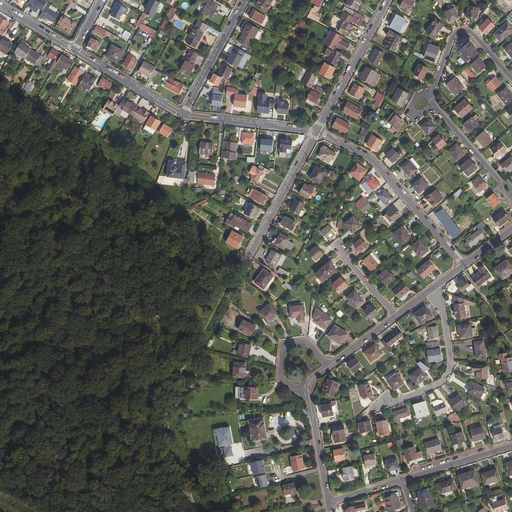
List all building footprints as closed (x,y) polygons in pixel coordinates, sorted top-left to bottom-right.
[(34,11),(39,0),(30,0),(29,3),(33,5),(30,9),(34,11)] [(39,9),(43,11),(46,5),(47,3),(48,1),(45,0),(39,0),(34,11),(33,11),(37,13),(39,9)] [(160,3),(154,0),(150,0),(146,10),(145,14),(147,15),(152,18),(160,3)] [(202,14),(211,19),(216,10),(219,12),(221,7),(207,0),(202,0),(202,2),(206,5),(202,14)] [(259,0),(257,4),(268,10),(273,0),(259,0)] [(347,0),(345,4),(356,10),(361,1),(359,0),(347,0)] [(404,9),(409,11),(414,2),(410,0),(403,0),(400,7),(404,9)] [(73,2),(72,1),(66,10),(68,11),(71,7),(75,10),(78,5),(73,2)] [(113,12),(111,15),(119,20),(123,12),(126,14),(128,10),(116,3),(113,9),(114,10),(113,12)] [(257,4),(256,7),(266,12),(268,10),(257,4)] [(43,11),(40,16),(43,18),(45,16),(54,22),(58,15),(49,9),(50,7),(46,5),(43,11)] [(312,8),(307,17),(312,20),(314,17),(319,20),(321,15),(316,13),(319,8),(315,5),(313,9),(312,8)] [(465,15),(475,17),(478,8),(468,5),(465,15)] [(170,19),(173,14),(175,15),(178,9),(171,7),(166,18),(170,19)] [(344,12),(363,22),(365,18),(344,7),(342,11),(344,12)] [(445,12),(449,22),(459,18),(454,8),(445,12)] [(266,17),(254,10),(249,17),(262,24),(266,17)] [(344,12),(341,19),(349,23),(351,21),(360,26),(363,22),(344,12)] [(145,14),(143,13),(137,25),(140,27),(142,23),(147,15),(145,14)] [(389,27),(399,32),(405,20),(399,17),(396,15),(389,27)] [(63,16),(57,25),(70,33),(75,25),(67,20),(68,19),(63,16)] [(0,17),(0,33),(4,36),(7,31),(4,29),(8,22),(0,17)] [(478,26),(485,33),(494,25),(487,18),(478,26)] [(352,29),(353,26),(349,23),(341,19),(336,30),(349,37),(351,32),(350,31),(352,29)] [(426,31),(434,38),(443,25),(435,19),(426,31)] [(195,28),(203,33),(207,25),(199,21),(195,28)] [(259,29),(245,22),(241,29),(244,30),(242,33),(243,34),(239,41),(248,47),(253,39),(259,29)] [(496,32),(502,40),(511,32),(510,30),(511,28),(507,22),(496,32)] [(149,35),(153,37),(156,31),(142,23),(140,27),(151,33),(149,35)] [(108,32),(97,26),(95,29),(94,28),(92,30),(94,31),(93,32),(105,38),(108,32)] [(213,29),(213,28),(209,26),(206,31),(217,37),(219,33),(213,29)] [(195,28),(186,44),(195,48),(203,33),(195,28)] [(122,35),(128,39),(131,34),(125,30),(122,35)] [(391,38),(385,47),(393,52),(399,41),(400,41),(402,37),(389,30),(386,35),(389,37),(391,38)] [(294,31),(288,41),(293,44),(298,33),(294,31)] [(341,40),(342,37),(331,31),(324,44),(329,47),(335,50),(337,47),(341,40)] [(3,38),(0,42),(0,50),(7,54),(12,44),(3,38)] [(92,48),(95,50),(100,43),(93,39),(87,48),(91,51),(92,48)] [(15,52),(25,59),(31,50),(32,47),(22,41),(15,52)] [(350,45),(344,41),(340,49),(346,52),(350,45)] [(457,52),(465,61),(476,51),(469,43),(461,49),(461,48),(457,52)] [(424,57),(434,61),(439,48),(429,44),(424,57)] [(111,58),(120,63),(126,53),(112,46),(106,57),(110,59),(111,58)] [(245,52),(234,46),(232,51),(233,52),(227,62),(236,68),(245,52)] [(335,50),(329,47),(326,52),(331,54),(328,61),(336,65),(342,54),(335,50)] [(46,71),(51,74),(58,64),(58,63),(62,55),(53,49),(51,52),(50,51),(48,54),(49,55),(48,57),(53,60),(46,71)] [(189,56),(186,62),(182,71),(189,75),(194,66),(193,65),(196,60),(195,60),(198,54),(188,49),(186,52),(190,54),(189,56)] [(369,61),(377,66),(384,54),(375,49),(369,61)] [(36,64),(39,65),(43,59),(40,57),(41,56),(31,50),(25,59),(35,65),(36,64)] [(58,63),(58,64),(67,69),(72,61),(62,55),(58,63)] [(123,64),(131,69),(137,60),(128,55),(127,57),(126,56),(124,59),(125,60),(123,64)] [(472,65),(479,73),(487,67),(480,58),(472,65)] [(149,77),(154,69),(155,68),(144,62),(138,71),(149,77)] [(335,68),(325,63),(320,73),(329,79),(335,68)] [(222,78),(225,80),(226,81),(232,69),(223,64),(217,76),(222,78)] [(413,74),(422,79),(427,68),(418,64),(413,74)] [(67,80),(76,86),(86,70),(80,67),(79,69),(75,67),(67,80)] [(359,79),(374,87),(380,75),(366,67),(359,79)] [(465,70),(472,79),(475,76),(468,68),(465,70)] [(149,77),(149,79),(153,81),(158,71),(154,69),(149,77)] [(309,71),(302,83),(311,88),(318,76),(317,76),(309,71)] [(0,74),(0,77),(10,84),(12,80),(5,76),(4,77),(0,74)] [(86,74),(79,86),(88,92),(96,80),(86,74)] [(217,76),(214,74),(210,82),(218,86),(222,78),(217,76)] [(486,85),(493,93),(502,84),(496,77),(491,81),(490,82),(488,80),(485,82),(487,84),(486,85)] [(112,84),(102,78),(98,85),(108,91),(112,84)] [(184,86),(170,78),(165,87),(178,94),(184,86)] [(447,85),(457,96),(464,89),(455,78),(447,85)] [(29,82),(23,91),(28,95),(34,85),(29,82)] [(349,93),(359,99),(364,89),(354,84),(349,93)] [(251,94),(259,98),(259,94),(259,92),(257,91),(258,89),(254,87),(251,94)] [(212,106),(221,107),(223,93),(214,88),(212,106)] [(238,95),(238,91),(234,88),(227,88),(226,95),(235,96),(233,107),(246,108),(247,96),(238,95)] [(498,95),(506,105),(511,99),(511,95),(506,88),(498,95)] [(391,101),(401,106),(407,94),(397,89),(391,101)] [(305,102),(313,107),(314,107),(320,95),(312,91),(305,102)] [(267,95),(259,94),(259,98),(257,112),(269,113),(270,107),(274,108),(275,100),(271,100),(270,101),(266,101),(266,99),(267,95)] [(381,107),(386,97),(380,94),(377,99),(379,100),(376,105),(381,107)] [(118,107),(131,115),(136,107),(123,99),(119,106),(118,107)] [(103,110),(113,116),(118,107),(119,106),(114,103),(114,104),(108,100),(103,110)] [(284,102),(279,101),(277,113),(288,114),(289,104),(284,104),(284,102)] [(454,110),(461,119),(471,109),(464,101),(454,110)] [(342,111),(356,119),(361,110),(347,102),(342,111)] [(142,122),(144,123),(150,114),(144,110),(143,111),(141,110),(139,108),(133,116),(136,118),(134,122),(140,125),(142,122)] [(387,121),(397,129),(403,121),(392,113),(386,121),(387,121)] [(151,117),(144,128),(153,134),(160,123),(157,122),(157,120),(151,117)] [(337,129),(344,133),(349,125),(337,118),(333,125),(338,128),(337,129)] [(463,125),(469,133),(478,125),(472,118),(463,125)] [(420,126),(427,134),(436,127),(429,119),(425,122),(424,121),(421,124),(422,125),(420,126)] [(172,129),(165,125),(160,133),(168,137),(172,129)] [(358,135),(364,138),(368,131),(362,128),(358,135)] [(476,139),(484,148),(492,142),(484,132),(476,139)] [(243,133),(242,143),(253,144),(254,134),(243,133)] [(367,144),(377,150),(382,141),(373,135),(367,144)] [(431,148),(435,152),(445,144),(438,135),(431,140),(435,145),(431,148)] [(260,150),(272,151),(273,139),(269,139),(269,140),(262,139),(260,150)] [(291,150),(292,141),(281,140),(279,152),(286,153),(287,149),(291,150)] [(223,143),(221,157),(236,159),(238,143),(226,142),(226,144),(223,143)] [(490,150),(497,157),(503,152),(506,149),(500,142),(490,150)] [(212,155),(213,151),(213,144),(201,143),(200,153),(212,155)] [(448,151),(456,161),(464,154),(456,145),(448,151)] [(317,158),(328,164),(330,159),(333,153),(325,149),(324,148),(323,148),(322,148),(321,149),(321,150),(320,151),(317,158)] [(403,155),(399,150),(396,153),(392,148),(384,154),(392,162),(399,156),(400,158),(403,155)] [(214,151),(213,151),(212,155),(200,153),(199,159),(212,161),(214,151)] [(508,169),(510,172),(511,169),(511,157),(501,165),(505,171),(508,169)] [(460,167),(467,175),(476,168),(468,159),(460,167)] [(400,167),(408,177),(417,169),(408,160),(400,167)] [(169,161),(167,177),(184,179),(186,163),(180,162),(179,168),(177,168),(176,167),(174,166),(175,162),(169,161)] [(251,181),(256,184),(258,181),(257,181),(259,177),(260,178),(262,176),(261,175),(263,170),(268,173),(269,171),(259,165),(256,170),(252,168),(249,173),(252,175),(251,178),(252,178),(251,181)] [(349,174),(358,182),(366,172),(357,165),(349,174)] [(309,179),(318,184),(325,172),(315,167),(309,179)] [(199,173),(198,184),(214,185),(215,175),(199,173)] [(365,183),(372,192),(379,186),(372,177),(365,183)] [(411,185),(418,193),(427,185),(420,178),(411,185)] [(471,184),(478,193),(487,186),(480,178),(471,184)] [(299,194),(307,199),(313,190),(308,187),(304,184),(299,194)] [(425,198),(433,206),(442,198),(435,189),(425,198)] [(452,195),(455,198),(463,192),(460,189),(452,195)] [(267,196),(256,190),(251,197),(262,204),(264,200),(265,200),(267,196)] [(380,201),(384,205),(391,199),(384,191),(381,193),(380,191),(378,192),(379,194),(376,196),(380,201)] [(486,199),(493,206),(499,201),(493,193),(486,199)] [(355,206),(357,209),(365,202),(363,199),(355,206)] [(289,210),(298,215),(304,205),(295,200),(289,210)] [(363,216),(371,208),(365,202),(357,209),(363,216)] [(255,219),(261,209),(250,203),(244,213),(255,219)] [(394,219),(396,221),(404,214),(397,206),(387,214),(392,221),(394,219)] [(436,215),(445,226),(452,220),(443,209),(436,215)] [(492,218),(498,226),(509,218),(503,210),(492,218)] [(240,228),(248,232),(252,224),(235,215),(232,222),(227,219),(226,222),(225,224),(234,228),(235,226),(240,228)] [(280,225),(291,231),(296,223),(284,217),(280,225)] [(345,225),(352,234),(361,226),(353,218),(345,225)] [(445,226),(453,237),(461,232),(452,220),(445,226)] [(484,233),(482,231),(486,227),(483,223),(477,227),(479,229),(465,239),(466,241),(469,245),(471,247),(484,236),(483,234),(484,233)] [(321,232),(328,240),(336,233),(329,225),(321,232)] [(393,234),(402,244),(409,238),(406,234),(408,232),(403,226),(393,234)] [(226,242),(236,248),(243,237),(232,231),(226,242)] [(274,244),(283,249),(289,239),(280,234),(274,244)] [(353,245),(360,252),(366,246),(360,239),(353,245)] [(410,247),(419,258),(426,253),(422,248),(424,247),(418,240),(410,247)] [(284,248),(290,251),(294,244),(288,241),(284,248)] [(308,253),(315,262),(323,255),(316,247),(308,253)] [(273,266),(275,267),(280,256),(271,250),(265,261),(268,263),(270,264),(269,265),(272,267),(273,266)] [(363,261),(371,271),(378,265),(370,255),(363,261)] [(417,271),(424,279),(435,269),(431,264),(433,263),(430,260),(417,271)] [(496,271),(502,279),(511,272),(511,266),(507,260),(500,265),(502,267),(496,271)] [(315,275),(323,284),(327,279),(326,279),(336,270),(333,266),(332,267),(329,263),(319,271),(320,272),(315,275)] [(481,272),(472,279),(478,287),(492,277),(484,266),(480,269),(481,272)] [(382,279),(388,285),(395,279),(387,269),(378,277),(381,280),(382,279)] [(254,283),(263,289),(272,277),(263,270),(261,274),(260,274),(256,278),(257,279),(254,283)] [(338,290),(340,293),(350,285),(342,276),(331,286),(335,292),(338,290)] [(456,285),(464,296),(468,293),(469,294),(476,289),(473,285),(470,287),(464,279),(456,285)] [(283,286),(289,290),(290,289),(293,287),(285,282),(283,286)] [(392,291),(399,299),(409,290),(402,282),(392,291)] [(346,297),(356,307),(364,300),(354,290),(346,297)] [(455,305),(454,305),(455,309),(454,310),(455,316),(456,316),(456,320),(466,318),(464,304),(465,304),(464,300),(453,296),(455,305)] [(259,313),(268,325),(273,321),(271,320),(277,315),(269,303),(265,306),(266,308),(259,313)] [(363,312),(370,320),(378,314),(372,306),(363,312)] [(305,324),(304,318),(302,307),(290,309),(291,314),(291,319),(295,319),(297,319),(298,325),(305,324)] [(414,315),(421,324),(432,316),(425,307),(414,315)] [(314,322),(325,330),(331,320),(321,313),(318,311),(315,315),(314,320),(315,321),(314,322)] [(238,331),(250,337),(254,328),(242,322),(242,323),(240,322),(236,329),(238,330),(238,331)] [(465,337),(477,336),(476,329),(474,329),(473,324),(463,326),(465,337)] [(328,336),(341,345),(348,334),(334,326),(328,336)] [(430,347),(437,346),(437,342),(433,343),(432,338),(438,337),(436,327),(428,328),(429,339),(427,339),(427,342),(430,342),(430,347)] [(209,341),(212,343),(219,331),(216,329),(209,341)] [(389,347),(402,337),(398,330),(380,343),(388,354),(392,351),(389,347)] [(484,353),(483,342),(482,339),(473,340),(474,343),(475,354),(484,353)] [(236,356),(247,359),(250,346),(239,344),(236,356)] [(363,353),(370,362),(381,354),(374,345),(363,353)] [(433,363),(441,362),(439,349),(438,350),(437,346),(430,347),(426,348),(427,351),(426,352),(428,366),(433,365),(433,363)] [(503,372),(511,370),(511,364),(511,357),(506,358),(506,353),(499,354),(499,359),(501,359),(503,372)] [(347,365),(352,373),(360,367),(354,359),(347,365)] [(408,377),(415,386),(427,377),(424,372),(428,369),(419,362),(416,365),(419,368),(408,377)] [(232,378),(243,379),(245,365),(233,363),(232,378)] [(475,379),(485,380),(486,367),(471,366),(471,372),(475,372),(475,379)] [(386,381),(393,391),(403,384),(396,374),(386,381)] [(323,392),(334,396),(339,382),(328,379),(323,392)] [(363,399),(372,396),(369,384),(359,387),(363,399)] [(466,393),(478,399),(481,394),(482,390),(470,384),(466,393)] [(238,399),(256,400),(257,387),(238,386),(238,399)] [(449,401),(456,410),(464,404),(457,395),(449,401)] [(416,417),(427,413),(424,403),(413,406),(416,417)] [(432,409),(436,417),(447,412),(442,403),(442,404),(433,408),(432,409)] [(322,417),(332,415),(330,405),(320,406),(322,417)] [(398,418),(408,415),(405,408),(392,412),(395,423),(399,422),(398,418)] [(448,417),(452,423),(459,421),(453,412),(448,417)] [(251,435),(264,432),(262,418),(248,421),(251,435)] [(378,435),(388,433),(386,421),(375,423),(378,435)] [(359,434),(369,432),(368,423),(357,424),(359,434)] [(334,442),(345,441),(342,426),(331,428),(334,442)] [(236,445),(239,444),(236,427),(221,430),(222,435),(224,435),(225,443),(226,442),(227,446),(230,446),(231,448),(230,448),(232,457),(239,456),(237,447),(236,445)] [(472,441),(484,438),(480,427),(469,430),(472,441)] [(494,440),(504,437),(501,427),(491,431),(494,440)] [(259,440),(265,439),(264,432),(251,435),(252,441),(251,442),(250,442),(251,450),(261,448),(259,440)] [(452,445),(463,441),(461,433),(449,436),(452,445)] [(427,454),(440,450),(436,440),(423,444),(427,454)] [(406,461),(422,458),(421,454),(416,455),(414,448),(403,450),(406,461)] [(334,461),(344,459),(342,449),(333,450),(334,461)] [(296,469),(302,468),(300,455),(288,458),(291,471),(296,469)] [(365,469),(369,469),(368,467),(374,466),(375,464),(373,455),(363,456),(365,469)] [(387,470),(398,468),(396,458),(385,460),(387,470)] [(252,476),(263,473),(260,461),(249,463),(252,476)] [(351,466),(341,468),(342,472),(341,472),(342,478),(343,478),(343,482),(353,480),(351,466)] [(484,484),(499,479),(496,469),(481,473),(484,484)] [(472,486),(478,484),(473,470),(458,475),(462,488),(471,485),(472,486)] [(267,486),(264,475),(254,478),(257,489),(267,486)] [(440,493),(455,488),(452,479),(437,483),(440,493)] [(284,496),(295,493),(293,484),(281,486),(284,496)] [(422,509),(434,505),(430,492),(418,496),(422,509)] [(389,511),(393,511),(400,510),(399,507),(397,502),(399,501),(398,498),(396,498),(396,496),(395,493),(390,494),(390,497),(384,498),(388,511),(389,510),(389,511)] [(494,511),(507,508),(504,499),(491,503),(494,511)]
